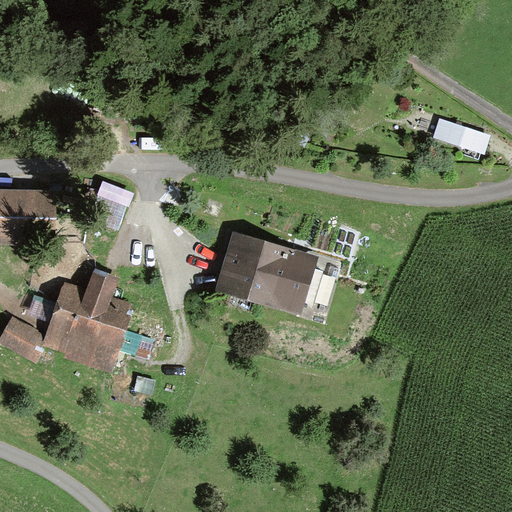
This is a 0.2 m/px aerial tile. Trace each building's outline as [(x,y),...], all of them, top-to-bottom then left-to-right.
[(491,138),(440,120),(433,139),(485,157),(491,138)] [(110,180),(93,217),(120,230),(137,193),(110,180)] [(59,208),(4,211),(7,271),(63,268),(59,208)] [(319,277),(240,259),(227,313),(307,331),(319,277)] [(48,381),(55,368),(124,390),(132,367),(161,376),(171,345),(124,330),(133,300),(104,291),(92,329),(69,322),(59,354),(17,337),(4,361),(48,381)]
